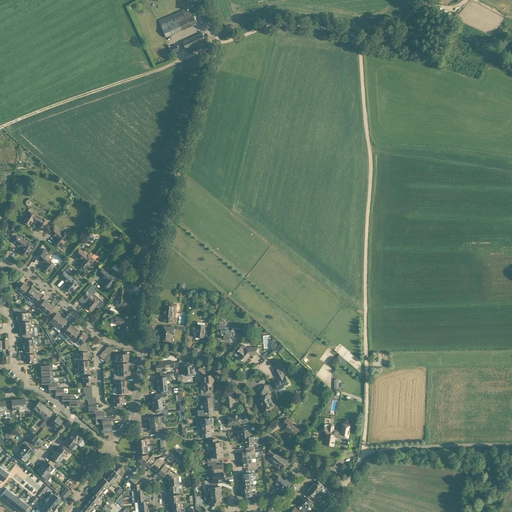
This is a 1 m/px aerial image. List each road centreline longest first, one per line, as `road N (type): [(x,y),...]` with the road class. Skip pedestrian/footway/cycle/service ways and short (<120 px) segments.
road 1 (track): [(363,453),(371,154),(354,35),(288,22),(264,27),(0,136)]
road 2 (unclassified): [(150,279),(211,45),(199,0)]
road 3 (unclassified): [(363,453),(511,444)]
road 4 (residential): [(227,509),(233,459),(219,404),(230,375)]
road 5 (residential): [(107,340),(20,265),(0,262)]
